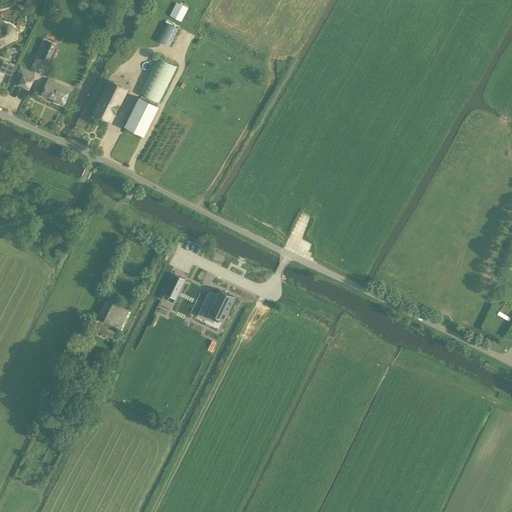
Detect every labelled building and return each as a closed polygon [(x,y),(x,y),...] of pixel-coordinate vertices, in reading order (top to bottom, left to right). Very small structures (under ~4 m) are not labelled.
[(181,22),(181,21),(188,9),(177,3),(171,15),(170,16),(181,22)] [(169,47),(178,28),(164,22),(155,40),(169,47)] [(6,25),(0,28),(0,45),(13,39),(13,38),(14,37),(14,36),(14,35),(15,34),(14,33),(14,32),(14,31),(13,30),(13,29),(12,28),(11,27),(10,26),(9,26),(7,25),(6,25)] [(48,62),(56,44),(43,38),(36,56),(41,58),(40,59),(48,62)] [(91,56),(97,45),(89,41),(83,51),(91,56)] [(159,103),(177,67),(157,57),(139,93),(159,103)] [(15,66),(4,61),(0,69),(0,70),(11,75),(15,66)] [(35,73),(20,66),(13,82),(28,88),(35,73)] [(42,94),(64,103),(70,88),(48,79),(42,94)] [(111,122),(127,89),(110,80),(93,114),(111,122)] [(142,135),(158,106),(140,97),(125,127),(142,135)] [(264,291),(270,275),(258,270),(252,286),(264,291)] [(174,274),(164,294),(175,299),(185,279),(174,274)] [(219,288),(208,312),(223,320),(235,295),(219,288)] [(119,329),(130,307),(109,296),(98,318),(119,329)] [(499,330),(503,320),(494,316),(489,325),(499,330)] [(114,339),(117,333),(100,325),(97,331),(114,339)]
